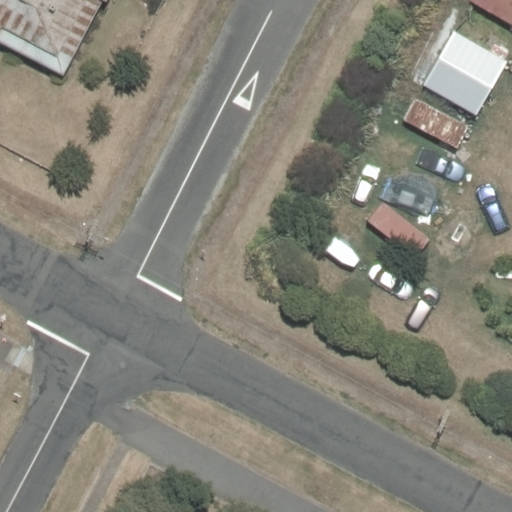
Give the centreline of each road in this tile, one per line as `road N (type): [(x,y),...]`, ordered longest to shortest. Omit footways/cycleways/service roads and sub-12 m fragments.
road 1 (residential): [(111,315),(473,511)]
road 2 (residential): [(111,315),(284,0)]
road 3 (residential): [(5,511),(111,315)]
road 4 (residential): [(0,256),(111,315)]
